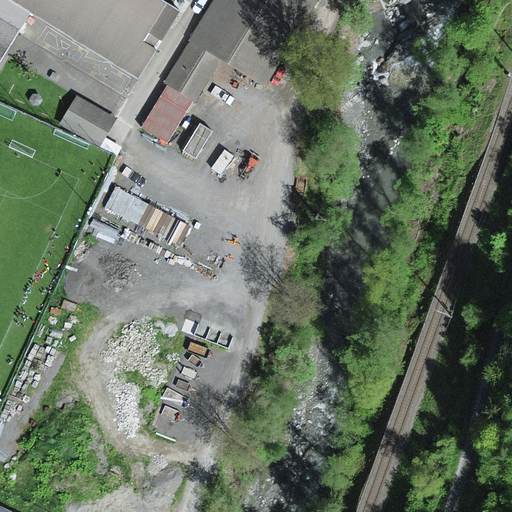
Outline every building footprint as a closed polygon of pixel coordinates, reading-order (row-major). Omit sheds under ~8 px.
[(0,0),(0,68),(28,19),(138,80),(178,9),(161,0),(0,0)] [(214,0),(190,41),(217,57),(264,85),(309,10),(315,0),(214,0)] [(217,57),(190,41),(163,82),(191,101),(217,57)] [(165,145),(191,101),(163,82),(134,127),(165,145)] [(111,119),(73,97),(56,126),(94,148),(111,119)]
